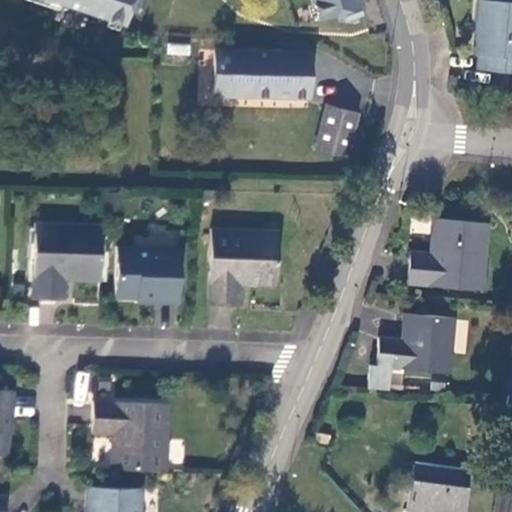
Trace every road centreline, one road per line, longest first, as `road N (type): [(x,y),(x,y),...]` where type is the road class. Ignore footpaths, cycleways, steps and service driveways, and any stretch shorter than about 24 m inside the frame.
road 1 (residential): [(315,361),(50,348)]
road 2 (residential): [(406,138),(315,361)]
road 3 (residential): [(315,361),(254,511)]
road 4 (unclassified): [(50,348),(43,494)]
road 5 (residential): [(400,0),(414,52),(406,138)]
